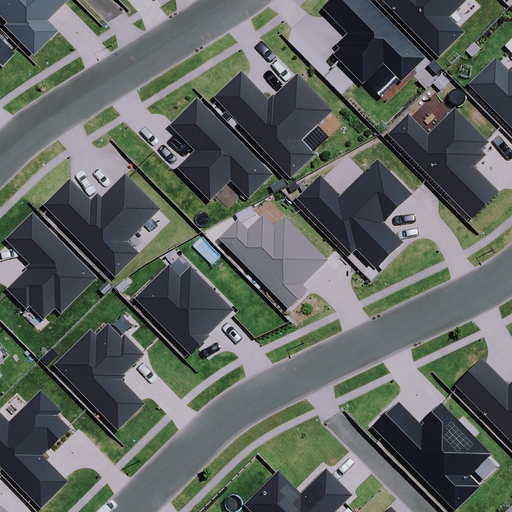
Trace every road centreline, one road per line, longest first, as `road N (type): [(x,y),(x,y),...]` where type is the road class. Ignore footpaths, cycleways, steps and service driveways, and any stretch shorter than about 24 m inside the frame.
road 1 (residential): [(126,511),(209,428),(243,406),(511,272)]
road 2 (residential): [(0,156),(67,105),(242,0)]
